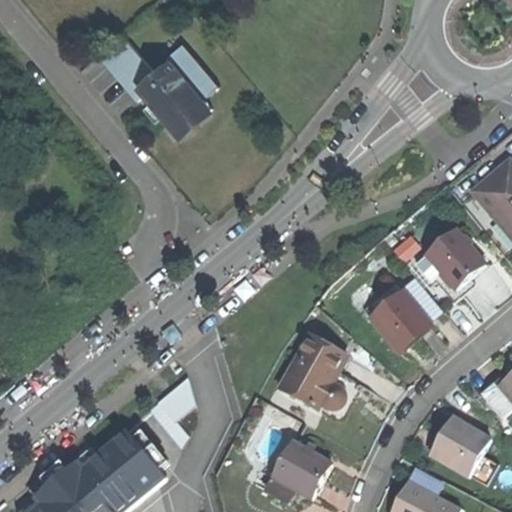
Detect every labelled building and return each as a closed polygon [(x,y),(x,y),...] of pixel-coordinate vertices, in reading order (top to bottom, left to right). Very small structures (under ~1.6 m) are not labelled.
[(194,111),(224,87),(188,44),(171,58),(173,61),(159,73),(131,39),(107,59),(142,101),(149,95),(155,90),(161,98),(155,102),(161,109),(167,117),(182,134),(200,118),(194,111)] [(149,95),(155,102),(161,98),(155,90),(149,95)] [(160,122),(167,117),(161,109),(155,102),(148,108),(160,122)] [(475,194),(511,237),(511,163),(475,194)] [(477,278),(489,268),(460,234),(422,266),(436,282),(445,275),(459,293),(461,291),(477,278)] [(467,298),(461,291),(459,293),(445,275),(436,282),(455,307),(467,298)] [(418,340),(433,327),(406,294),(374,321),(401,355),(418,340)] [(318,418),(322,413),(335,423),(342,423),(348,420),(350,417),(352,414),(353,407),(349,401),(337,391),(353,370),(318,344),(284,392),(318,418)] [(511,370),(511,372),(491,388),(494,391),(495,396),(511,416),(511,415),(511,370)] [(187,382),(154,412),(184,445),(193,437),(181,424),(205,402),(187,382)] [(492,441),(455,420),(446,436),(434,456),(472,477),(492,441)] [(31,511),(122,511),(166,476),(130,432),(31,511)] [(291,507),(298,494),(315,503),(326,483),(334,468),(313,456),(307,452),(296,446),(269,494),(291,507)] [(310,447),(307,452),(313,456),(316,451),(310,447)] [(38,490),(44,498),(75,475),(70,467),(38,490)] [(442,486),(415,472),(400,501),(394,511),(460,511),(462,510),(437,497),(442,486)]
